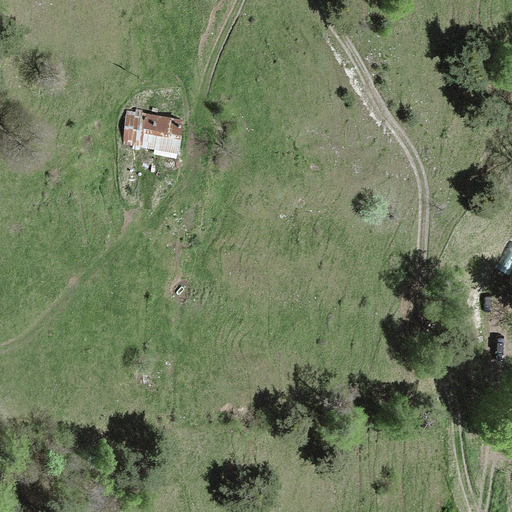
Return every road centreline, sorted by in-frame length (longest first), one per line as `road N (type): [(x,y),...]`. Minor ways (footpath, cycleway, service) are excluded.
road 1 (track): [(476,511),(452,391),(424,316),(417,165),(315,0)]
road 2 (track): [(239,0),(211,65),(195,147),(166,199),(36,328),(0,349)]
road 3 (track): [(482,511),(495,417),(495,291)]
